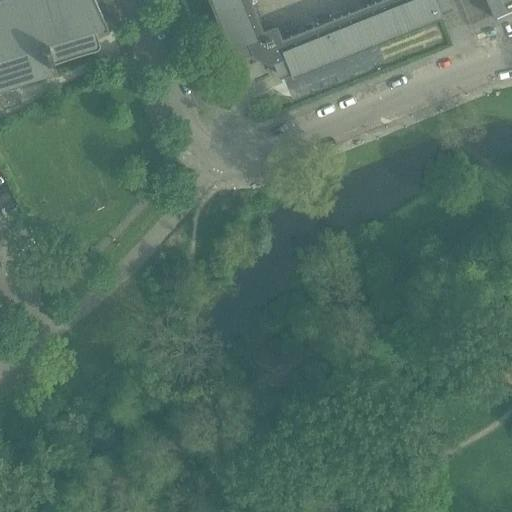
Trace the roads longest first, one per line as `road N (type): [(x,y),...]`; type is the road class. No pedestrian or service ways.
road 1 (residential): [(216,164),(511,60)]
road 2 (residential): [(0,370),(147,251),(216,164)]
road 3 (residential): [(216,164),(191,133),(139,0)]
